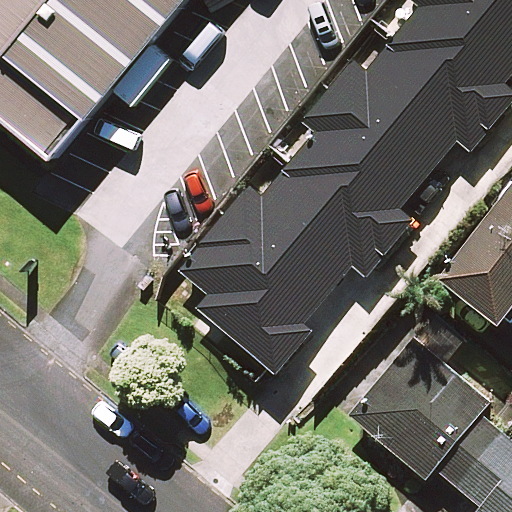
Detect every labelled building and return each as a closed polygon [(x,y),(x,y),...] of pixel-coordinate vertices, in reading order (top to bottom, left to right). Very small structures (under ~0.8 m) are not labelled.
[(195,0),(0,0),(0,112),(59,162),(195,0)] [(416,0),(424,6),(391,46),(495,130),(511,108),(511,86),(509,84),(511,80),(511,24),(482,0),(416,0)] [(511,0),(482,0),(511,24),(511,0)] [(357,59),(332,89),(435,173),(461,141),(475,153),(495,130),(391,46),(371,70),(357,59)] [(319,132),(291,165),(395,249),(418,220),(405,209),(435,173),(332,89),(306,121),(319,132)] [(252,186),(228,216),(330,298),(356,267),(371,279),(395,249),(291,165),(266,197),(252,186)] [(511,318),(511,192),(446,280),(506,326),(511,318)] [(330,298),(228,216),(183,271),(212,295),(201,309),(282,375),(319,331),(310,323),(330,298)] [(493,404),(417,343),(356,418),(431,480),(438,470),(485,508),(482,511),(511,511),(511,438),(484,416),(493,404)]
